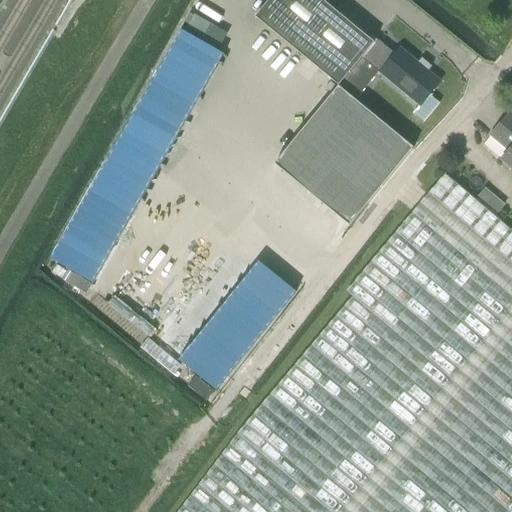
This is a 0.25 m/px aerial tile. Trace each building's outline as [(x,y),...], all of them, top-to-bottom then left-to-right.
[(269,0),(255,17),(338,86),(374,43),(325,2),(327,0),(269,0)] [(374,43),(338,86),(355,99),(378,71),(419,106),(413,114),(423,123),(439,103),(429,95),(433,91),(434,91),(437,88),(436,87),(440,82),(400,48),(394,55),(376,40),(374,43)] [(131,243),(183,135),(180,134),(194,103),(150,82),(84,220),(131,243)] [(338,86),(274,164),(349,226),(413,148),(338,86)] [(511,114),(509,113),(490,135),(508,151),(501,160),(511,169),(511,114)] [(511,511),(511,230),(511,229),(449,177),(438,169),(345,291),(352,297),(255,411),(177,511),(511,511)] [(218,304),(201,328),(195,323),(171,356),(215,388),(256,332),(218,304)]
